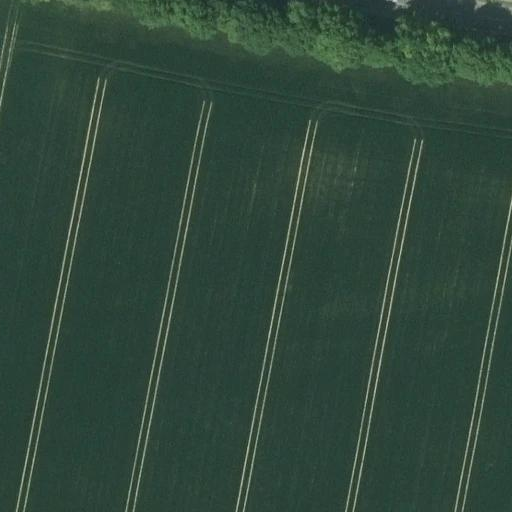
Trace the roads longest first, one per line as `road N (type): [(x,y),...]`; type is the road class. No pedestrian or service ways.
road 1 (track): [(511,72),(106,0)]
road 2 (secondary): [(511,21),(380,0)]
